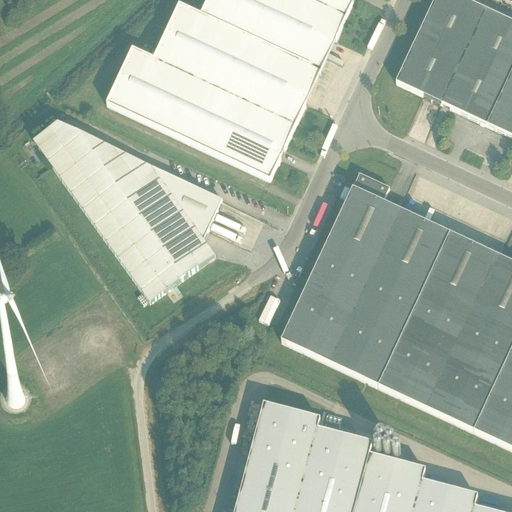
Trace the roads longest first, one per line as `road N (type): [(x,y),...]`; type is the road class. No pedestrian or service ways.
road 1 (unclassified): [(346,122),(273,267),(154,350),(139,372),(152,511)]
road 2 (unclassified): [(511,200),(346,122)]
road 3 (unclassified): [(404,0),(346,122)]
